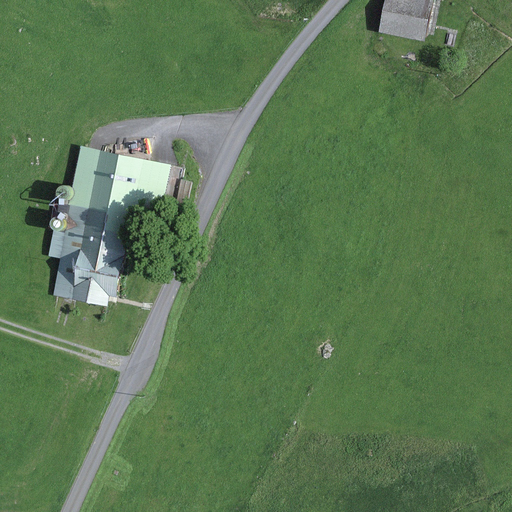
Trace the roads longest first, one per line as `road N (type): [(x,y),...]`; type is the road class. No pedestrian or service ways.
road 1 (unclassified): [(339,0),(272,79),(225,162),(70,511)]
road 2 (track): [(135,369),(0,326)]
